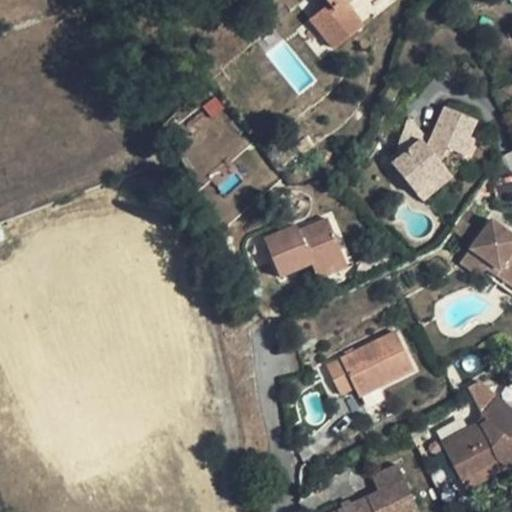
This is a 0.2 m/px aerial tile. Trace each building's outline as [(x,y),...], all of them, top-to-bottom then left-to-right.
[(324,0),(328,5),(309,20),(334,50),(355,32),(336,10),(347,0),(324,0)] [(478,120),(446,107),(431,143),(410,116),(398,151),(402,157),(394,163),(421,195),(450,171),(441,161),(448,148),(468,156),(476,140),(470,137),(478,120)] [(402,157),(398,151),(389,158),(394,163),(402,157)] [(455,178),(450,171),(421,195),(425,201),(455,178)] [(347,260),(329,219),(301,230),(299,226),(266,239),(281,277),(313,264),(317,273),(347,260)] [(471,226),(462,219),(454,231),(462,237),(471,226)] [(511,233),(494,220),(472,250),(489,262),(501,271),(511,278),(511,233)] [(485,267),(489,262),(472,250),(460,264),(478,277),(485,267)] [(350,268),(347,260),(317,273),(320,281),(350,268)] [(501,271),(489,262),(485,267),(497,276),(501,271)] [(511,278),(501,271),(497,276),(494,280),(511,292),(511,278)] [(415,369),(397,332),(328,366),(342,395),(357,388),(362,397),(415,369)] [(511,407),(482,382),(470,388),(486,420),(444,444),(463,481),(500,461),(507,468),(511,471),(511,407)] [(507,468),(500,461),(463,481),(467,489),(507,468)] [(420,511),(400,465),(374,476),(381,492),(335,511),(420,511)]
